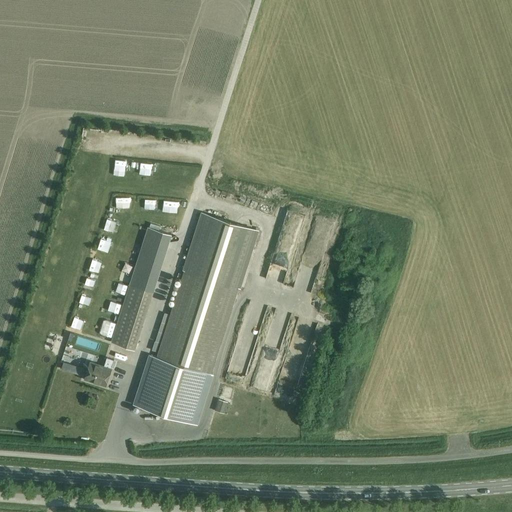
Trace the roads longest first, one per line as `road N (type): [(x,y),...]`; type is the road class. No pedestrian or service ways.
road 1 (unclassified): [(0,452),(390,461),(511,447)]
road 2 (secondary): [(0,472),(285,492),(511,485)]
road 3 (unclassified): [(208,511),(0,496)]
